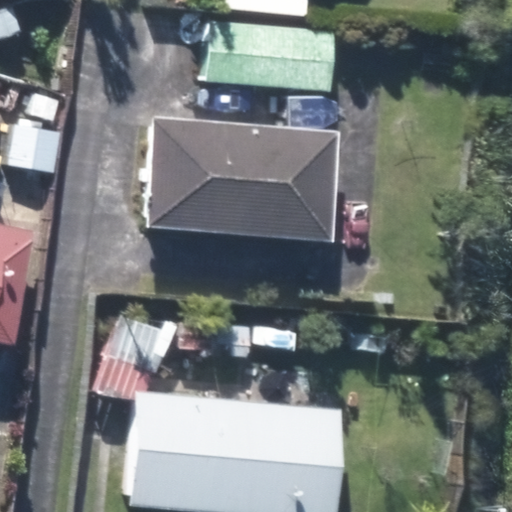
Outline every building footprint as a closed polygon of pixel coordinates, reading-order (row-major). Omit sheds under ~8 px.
[(0,0),(0,41),(26,33),(14,0),(0,0)] [(330,29),(201,24),(199,84),(327,90),(330,29)] [(326,128),(145,117),(138,230),(319,241),(326,128)] [(0,230),(0,337),(3,338),(19,233),(0,230)] [(140,369),(95,366),(93,398),(123,400),(115,509),(154,511),(323,511),(331,408),(139,394),(140,369)]
